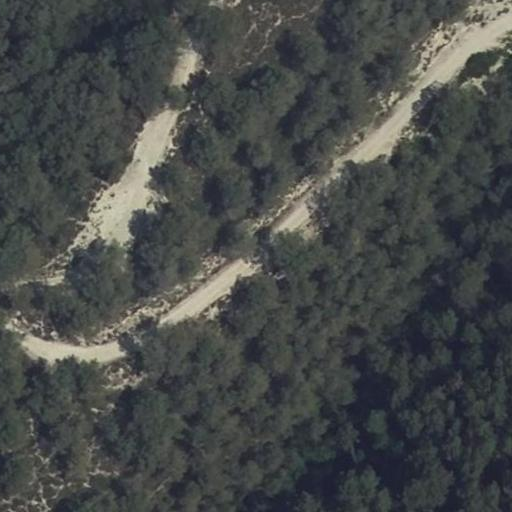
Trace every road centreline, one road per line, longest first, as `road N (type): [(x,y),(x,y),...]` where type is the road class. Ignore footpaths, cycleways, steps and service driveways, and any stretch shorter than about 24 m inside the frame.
road 1 (track): [(0,324),(46,357),(99,358),(158,326),(293,219),(511,11)]
road 2 (track): [(204,0),(161,128),(111,225),(75,272),(38,285),(0,280)]
